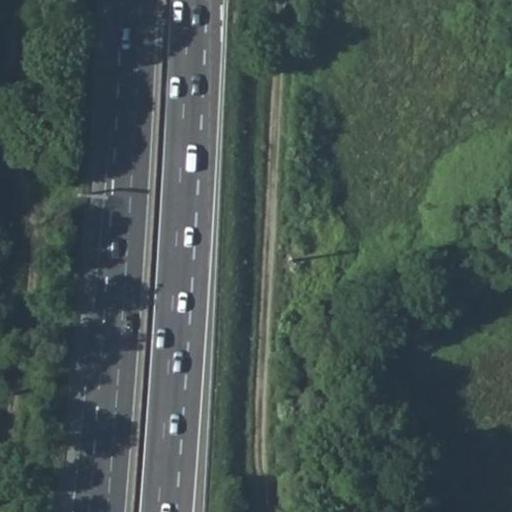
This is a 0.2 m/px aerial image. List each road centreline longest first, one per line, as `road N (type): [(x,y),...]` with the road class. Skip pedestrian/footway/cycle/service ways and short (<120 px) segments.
road 1 (track): [(279,0),(259,465),(268,511)]
road 2 (trunk): [(140,0),(107,511)]
road 3 (trunk): [(162,511),(193,0)]
